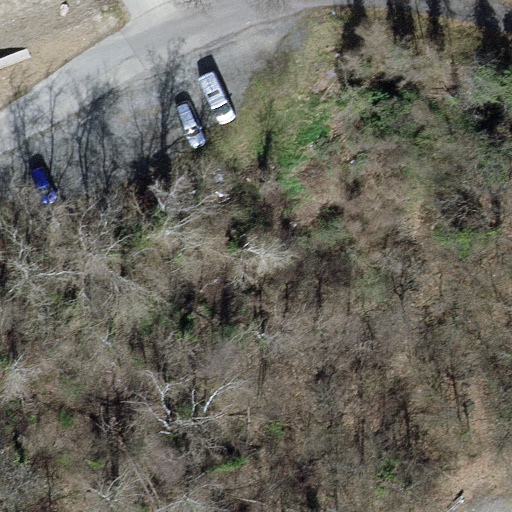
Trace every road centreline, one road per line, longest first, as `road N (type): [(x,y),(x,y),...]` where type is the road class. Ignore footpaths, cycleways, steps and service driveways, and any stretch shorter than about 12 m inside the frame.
road 1 (unclassified): [(0,133),(151,53),(164,33)]
road 2 (unclassified): [(164,33),(297,0)]
